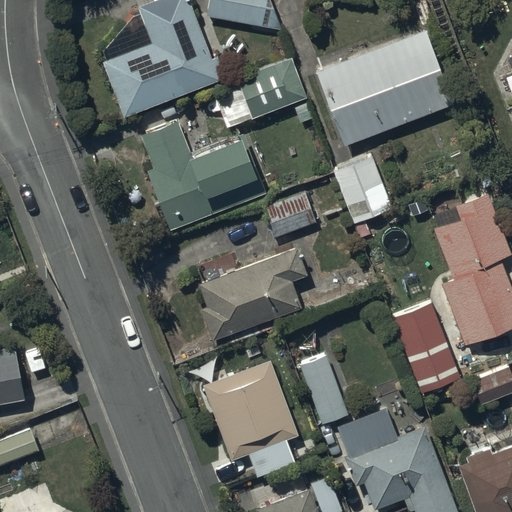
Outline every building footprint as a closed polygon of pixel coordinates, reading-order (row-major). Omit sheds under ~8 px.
[(186,0),(134,0),(138,12),(130,16),(101,51),(104,60),(101,61),(122,118),(228,78),(221,57),(208,61),(186,0)] [(269,0),(209,0),(206,18),(281,30),(269,0)] [(426,30),(314,72),(343,150),(455,108),(426,30)] [(237,85),(214,93),(227,131),(307,102),(291,58),(235,78),(237,85)] [(176,120),(138,134),(152,170),(146,172),(168,230),(266,194),(247,144),(241,146),(238,139),(235,140),(234,137),(189,153),(176,120)] [(371,157),(331,172),(350,224),(390,208),(371,157)] [(305,191),(260,207),(272,239),(316,223),(305,191)] [(485,193),(426,215),(450,278),(440,282),(462,342),(511,324),(511,289),(500,256),(507,254),(485,193)] [(202,281),(197,283),(205,304),(196,308),(210,341),(299,308),(289,283),(305,276),(295,249),(234,269),(231,255),(196,267),(202,281)] [(429,303),(392,317),(419,391),(456,378),(429,303)] [(0,405),(26,400),(16,346),(0,349),(0,405)] [(324,356),(298,366),(320,424),(345,415),(324,356)] [(269,359),(198,385),(227,462),(247,455),(254,475),(294,461),(286,440),(297,436),(269,359)] [(511,391),(511,381),(505,364),(465,380),(476,406),(511,391)] [(385,408),(335,426),(346,456),(343,457),(354,487),(363,483),(373,510),(403,499),(407,511),(409,511),(413,511),(412,511),(455,511),(424,426),(395,436),(385,408)] [(0,465),(38,450),(29,428),(0,439),(0,465)] [(511,511),(511,446),(491,454),(489,448),(464,457),(466,463),(456,467),(473,511),(511,511)] [(328,477),(310,484),(320,511),(336,511),(341,510),(328,477)] [(317,511),(309,488),(254,509),(254,511),(317,511)]
